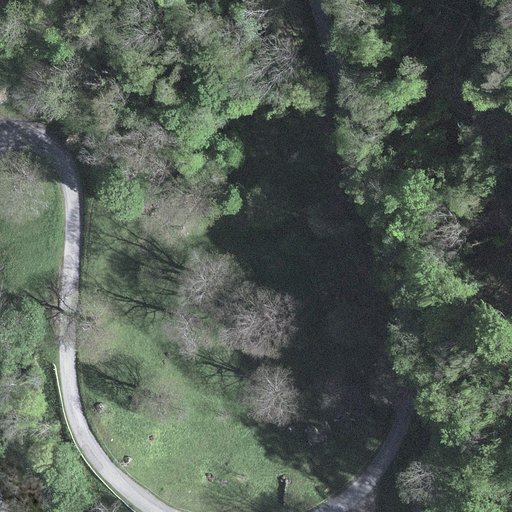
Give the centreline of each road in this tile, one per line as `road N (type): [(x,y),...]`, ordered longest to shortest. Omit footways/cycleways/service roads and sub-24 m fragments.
road 1 (unclassified): [(330,511),(386,453),(408,384),(390,257),(368,165),(329,62),(322,0)]
road 2 (unclassified): [(0,135),(36,134),(61,154),(72,198),(67,364),(74,411),(108,472),(158,511)]
